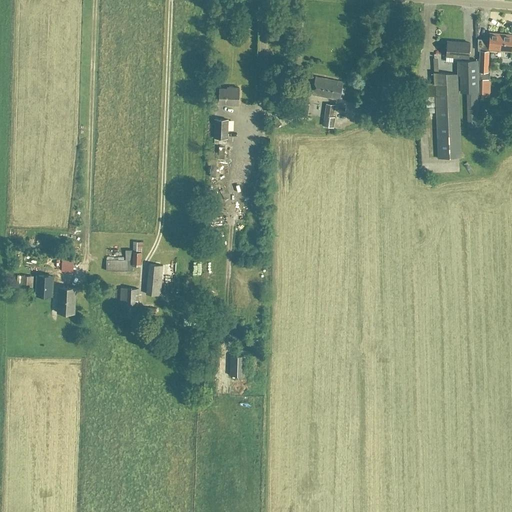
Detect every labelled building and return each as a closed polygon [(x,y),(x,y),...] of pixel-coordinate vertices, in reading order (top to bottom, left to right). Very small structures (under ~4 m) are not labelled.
[(511,50),(511,41),(511,34),(491,33),(489,48),(511,50)] [(469,58),(470,43),(447,41),(446,56),(469,58)] [(479,72),(480,72),(488,72),(489,50),(480,50),(479,72)] [(496,74),(509,74),(510,67),(511,66),(511,60),(510,60),(510,58),(497,58),(496,74)] [(434,72),(434,83),(424,83),(425,88),(425,96),(435,96),(425,97),(426,102),(426,107),(435,107),(435,108),(426,108),(426,113),(436,112),(438,158),(462,157),(458,74),(460,74),(460,92),(467,92),(468,130),(480,130),(479,92),(478,59),(457,60),(457,74),(434,72)] [(326,97),(330,79),(316,76),(312,94),(326,97)] [(343,82),(330,79),(326,97),(340,99),(343,82)] [(490,79),(482,79),(482,95),(490,95),(490,79)] [(239,104),(239,87),(233,87),(233,89),(220,88),(219,103),(239,104)] [(308,117),(309,104),(301,103),(299,116),(308,117)] [(326,103),(324,118),(319,117),(317,125),(322,126),(323,126),(334,128),(335,117),(333,116),(335,105),(326,103)] [(228,138),(229,119),(215,118),(214,138),(228,138)] [(135,264),(143,264),(143,249),(135,249),(135,264)] [(132,260),(127,260),(108,260),(108,270),(132,270),(132,260)] [(160,295),(163,265),(149,264),(146,294),(160,295)] [(37,274),(36,295),(52,296),(53,275),(37,274)] [(17,291),(33,291),(34,276),(18,275),(17,291)] [(74,313),(76,288),(59,287),(58,312),(74,313)] [(138,316),(139,288),(121,288),(120,315),(138,316)] [(220,375),(220,352),(221,333),(202,332),(201,351),(201,375),(220,375)] [(245,376),(245,356),(230,355),(230,375),(245,376)]
